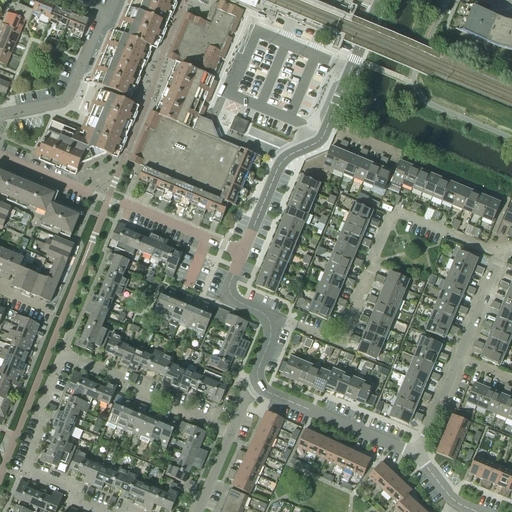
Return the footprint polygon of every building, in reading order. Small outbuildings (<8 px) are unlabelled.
[(128,0),(127,4),(130,5),(128,10),(125,9),(116,29),(120,31),(119,33),(114,31),(113,34),(109,32),(101,53),(104,54),(102,59),(99,58),(90,78),(93,80),(92,83),(130,99),(133,93),(134,93),(140,79),(139,77),(143,68),(145,68),(151,53),(150,52),(151,48),(156,50),(159,44),(160,44),(166,30),(165,29),(169,19),(171,19),(177,4),(176,3),(177,0),(128,0)] [(228,0),(271,18),(273,13),(272,12),(274,7),(275,8),(277,2),(276,2),(277,0),(228,0)] [(48,25),(54,8),(37,1),(33,11),(30,17),(31,18),(32,15),(39,18),(38,23),(46,26),(47,24),(48,25)] [(220,141),(213,122),(202,119),(206,108),(202,107),(205,102),(208,103),(217,83),(213,81),(214,79),(192,69),(193,66),(194,65),(211,72),(213,73),(215,70),(220,58),(223,60),(232,39),(228,38),(230,33),(233,34),(243,12),(219,1),(209,24),(185,14),(168,54),(165,59),(176,63),(174,68),(172,68),(166,82),(168,83),(163,94),(162,93),(155,108),(157,109),(155,114),(150,112),(128,162),(144,168),(142,171),(141,171),(140,174),(141,174),(138,182),(146,186),(147,184),(155,187),(155,189),(163,193),(164,191),(172,194),(171,196),(180,200),(181,198),(189,201),(188,203),(197,207),(198,205),(206,208),(205,210),(214,214),(215,212),(223,215),(228,204),(233,206),(237,197),(235,196),(238,188),(240,189),(244,180),(242,179),(245,171),(247,172),(251,164),(249,163),(251,154),(220,141)] [(30,17),(33,11),(17,4),(12,15),(6,13),(2,22),(0,21),(0,25),(0,26),(1,24),(20,32),(23,25),(23,24),(24,21),(29,23),(31,18),(30,17)] [(511,23),(505,21),(497,18),(498,16),(493,14),(494,13),(493,13),(492,16),(464,4),(464,5),(468,7),(458,30),(454,29),(453,29),(496,47),(511,51),(511,23)] [(64,32),(71,15),(54,8),(48,25),(49,22),(56,25),(54,30),(63,33),(64,31),(64,32)] [(80,40),(88,22),(71,15),(64,32),(65,32),(66,29),(73,32),(71,37),(80,40)] [(18,36),(19,32),(20,33),(20,32),(1,24),(0,26),(0,37),(16,43),(19,36),(18,36)] [(13,47),(15,44),(16,43),(0,37),(0,50),(11,55),(14,47),(13,47)] [(8,58),(10,55),(11,55),(0,50),(0,63),(6,66),(9,59),(8,58)] [(0,92),(5,95),(10,85),(0,80),(0,92)] [(139,107),(134,105),(101,91),(99,94),(96,92),(87,113),(91,114),(89,119),(85,118),(80,130),(69,125),(67,128),(62,126),(64,123),(53,118),(41,146),(38,145),(35,154),(34,156),(40,158),(39,161),(54,167),(54,169),(68,175),(70,174),(75,176),(79,166),(107,154),(117,159),(119,153),(121,153),(127,139),(126,138),(130,128),(132,128),(138,113),(136,112),(139,107)] [(243,136),(248,123),(235,117),(229,130),(243,136)] [(333,170),(340,152),(330,148),(323,166),(333,170)] [(343,174),(350,156),(340,152),(333,170),(343,174)] [(353,178),(360,160),(350,156),(343,174),(353,178)] [(363,182),(371,165),(360,160),(353,178),(363,182)] [(402,184),(410,167),(399,162),(392,180),(402,184)] [(373,186),(380,169),(371,165),(363,182),(373,186)] [(412,189),(419,171),(410,167),(402,184),(412,189)] [(383,191),(391,173),(380,169),(373,186),(383,191)] [(422,193),(429,175),(419,171),(412,189),(422,193)] [(0,194),(4,196),(12,177),(0,172),(0,194)] [(432,197),(439,179),(429,175),(422,193),(432,197)] [(315,194),(319,184),(302,176),(297,187),(315,194)] [(20,203),(27,184),(12,177),(4,196),(20,203)] [(442,201),(449,183),(439,179),(432,197),(442,201)] [(452,205),(459,188),(449,183),(442,201),(452,205)] [(31,208),(39,189),(27,184),(20,203),(31,208)] [(311,204),(315,194),(297,187),(293,197),(311,204)] [(462,209),(469,192),(459,188),(452,205),(462,209)] [(51,204),(54,195),(39,189),(31,208),(46,214),(50,204),(51,204)] [(471,213),(479,196),(469,192),(462,209),(471,213)] [(482,218),(489,200),(479,196),(471,213),(482,218)] [(307,214),(311,204),(293,197),(289,207),(307,214)] [(492,222),(500,204),(489,200),(482,218),(492,222)] [(0,214),(7,218),(11,208),(0,203),(0,214)] [(368,221),(372,211),(354,203),(350,214),(368,221)] [(57,230),(65,210),(51,204),(50,204),(46,214),(42,223),(57,230)] [(511,226),(511,205),(510,205),(503,223),(511,226)] [(303,224),(307,214),(289,207),(285,216),(303,224)] [(71,235),(79,216),(65,210),(57,230),(71,235)] [(364,231),(368,221),(350,214),(346,224),(364,231)] [(298,234),(303,224),(285,216),(281,227),(298,234)] [(122,256),(132,233),(124,230),(125,226),(118,223),(111,240),(117,243),(114,252),(122,256)] [(359,241),(364,231),(346,224),(342,234),(359,241)] [(294,244),(298,234),(281,227),(277,236),(294,244)] [(137,243),(140,237),(132,233),(122,256),(131,259),(135,250),(141,253),(140,254),(141,255),(145,247),(137,243)] [(151,257),(159,238),(150,234),(148,240),(140,237),(137,243),(145,247),(141,255),(143,255),(143,254),(151,257)] [(355,251),(359,241),(342,234),(338,244),(355,251)] [(290,254),(294,244),(277,236),(272,246),(290,254)] [(70,255),(74,245),(54,237),(52,242),(52,244),(50,243),(50,242),(47,240),(45,244),(70,255)] [(174,251),(165,247),(168,241),(159,238),(151,257),(159,260),(158,262),(159,262),(163,254),(171,257),(174,251)] [(65,265),(70,255),(45,244),(43,250),(47,251),(47,249),(49,250),(46,257),(55,261),(65,265)] [(351,261),(355,251),(338,244),(334,253),(351,261)] [(286,264),(290,254),(272,246),(268,256),(286,264)] [(0,277),(4,279),(14,254),(4,251),(0,260),(0,271),(3,272),(2,274),(0,273),(0,277)] [(172,279),(182,254),(174,251),(171,257),(163,254),(159,262),(160,263),(161,261),(167,263),(163,273),(167,275),(166,277),(172,279)] [(472,269),(477,259),(459,251),(455,261),(472,269)] [(125,270),(129,261),(109,253),(106,263),(112,265),(109,273),(115,275),(118,268),(126,272),(127,270),(125,270)] [(347,271),(351,262),(351,261),(334,253),(329,264),(347,271)] [(20,268),(23,258),(14,254),(4,279),(8,281),(10,277),(8,277),(9,275),(15,278),(19,268),(20,268)] [(282,274),(286,264),(268,256),(264,266),(282,274)] [(58,284),(65,265),(55,261),(47,280),(58,284)] [(468,279),(472,270),(472,269),(455,261),(451,271),(468,279)] [(21,291),(31,266),(26,264),(25,268),(27,269),(26,271),(20,268),(19,268),(15,278),(11,287),(21,291)] [(343,281),(347,271),(329,264),(325,274),(343,281)] [(30,295),(38,276),(32,273),(33,271),(34,272),(36,268),(31,266),(21,291),(30,295)] [(278,284),(282,274),(264,266),(260,276),(278,284)] [(128,281),(122,278),(124,272),(126,273),(126,272),(118,268),(115,275),(109,273),(105,281),(124,289),(128,281)] [(464,289),(468,279),(451,271),(446,281),(464,289)] [(404,290),(408,280),(391,273),(386,283),(404,290)] [(339,291),(342,282),(343,281),(325,274),(321,284),(339,291)] [(39,299),(47,280),(38,276),(30,295),(39,299)] [(273,294),(278,284),(260,276),(256,287),(273,294)] [(50,303),(58,284),(47,280),(39,299),(50,303)] [(124,289),(105,281),(101,290),(108,293),(105,300),(113,304),(114,302),(112,302),(114,296),(120,298),(124,289)] [(460,299),(464,290),(464,289),(446,281),(442,291),(460,299)] [(400,300),(404,290),(386,283),(382,293),(400,300)] [(335,301),(339,291),(321,284),(317,293),(335,301)] [(162,317),(173,290),(169,288),(167,294),(169,295),(168,297),(161,294),(153,313),(162,317)] [(108,293),(101,290),(98,298),(92,295),(88,304),(108,312),(111,304),(113,305),(113,304),(105,300),(108,293)] [(170,320),(178,301),(172,298),(172,296),(175,297),(177,292),(173,290),(162,317),(170,320)] [(456,309),(460,299),(442,291),(438,301),(456,309)] [(330,311),(335,301),(317,293),(313,304),(330,311)] [(396,310),(400,300),(382,293),(378,303),(396,310)] [(179,324),(190,297),(186,295),(184,301),(186,302),(185,304),(178,301),(170,320),(179,324)] [(187,327),(195,308),(188,305),(189,303),(191,304),(193,299),(190,297),(179,324),(187,327)] [(511,313),(511,301),(506,299),(501,309),(511,313)] [(452,319),(455,310),(456,309),(438,301),(434,311),(452,319)] [(195,331),(206,304),(202,302),(200,308),(202,309),(201,311),(195,308),(187,327),(195,331)] [(392,320),(396,310),(378,303),(374,313),(392,320)] [(104,320),(108,312),(88,304),(85,313),(91,315),(88,323),(94,326),(97,318),(106,322),(106,321),(104,320)] [(204,334),(212,315),(205,312),(206,310),(208,311),(210,305),(206,304),(195,331),(204,334)] [(326,321),(330,311),(313,304),(308,314),(326,321)] [(219,322),(224,311),(218,308),(213,320),(219,322)] [(511,325),(511,313),(501,309),(497,319),(511,325)] [(225,324),(228,315),(229,313),(224,311),(219,322),(225,324)] [(448,329),(452,319),(434,311),(430,321),(448,329)] [(387,330),(392,320),(374,313),(370,323),(387,330)] [(243,332),(247,323),(228,315),(225,324),(230,327),(228,333),(226,332),(226,333),(234,337),(237,329),(243,332)] [(37,332),(40,325),(16,316),(14,321),(20,323),(18,328),(38,336),(40,333),(37,332)] [(110,332),(101,328),(103,322),(105,323),(106,322),(97,318),(94,326),(88,323),(84,332),(106,341),(110,332)] [(511,336),(511,333),(511,325),(497,319),(493,329),(511,336)] [(443,339),(447,330),(448,329),(430,321),(426,332),(443,339)] [(383,340),(387,330),(370,323),(366,333),(383,340)] [(32,345),(35,335),(38,337),(38,336),(18,328),(16,333),(10,330),(8,335),(32,345)] [(249,343),(240,339),(243,332),(237,329),(234,337),(226,333),(225,334),(227,335),(224,343),(243,351),(244,348),(247,349),(249,343)] [(507,346),(511,336),(493,329),(489,339),(507,346)] [(103,350),(106,341),(84,332),(81,339),(77,338),(74,346),(91,352),(93,346),(103,350)] [(127,346),(119,343),(122,337),(113,333),(105,352),(113,356),(116,349),(124,353),(127,346)] [(379,350),(383,340),(366,333),(362,342),(379,350)] [(29,351),(32,345),(8,335),(6,339),(12,342),(10,347),(30,355),(32,352),(29,351)] [(436,355),(441,345),(423,338),(419,348),(436,355)] [(502,356),(507,346),(489,339),(485,349),(502,356)] [(375,360),(379,350),(362,342),(357,353),(375,360)] [(242,354),(243,351),(224,343),(220,351),(219,350),(218,351),(226,355),(224,361),(230,364),(233,357),(242,361),(244,355),(242,354)] [(128,369),(136,350),(132,349),(133,346),(130,344),(129,347),(127,346),(124,353),(116,349),(113,356),(121,359),(119,365),(128,369)] [(29,358),(30,355),(10,347),(8,351),(2,349),(0,354),(24,363),(26,357),(29,358)] [(432,365),(436,357),(436,355),(419,348),(415,358),(432,365)] [(498,366),(502,356),(485,349),(480,359),(498,366)] [(146,370),(149,363),(142,360),(145,352),(144,352),(143,353),(136,350),(128,369),(136,373),(139,367),(146,370)] [(155,374),(163,354),(154,351),(152,357),(146,354),(146,352),(145,352),(142,360),(149,363),(146,370),(155,374)] [(230,364),(224,361),(226,355),(218,351),(218,352),(219,353),(217,359),(211,356),(207,366),(226,374),(230,364)] [(21,370),(24,363),(0,354),(0,359),(4,361),(2,366),(23,374),(24,371),(21,370)] [(174,374),(178,365),(176,365),(176,367),(170,364),(172,358),(163,354),(155,374),(164,377),(167,371),(174,374)] [(293,380),(300,362),(290,358),(283,376),(293,380)] [(428,375),(432,365),(415,358),(410,368),(428,375)] [(303,384),(310,366),(300,362),(293,380),(303,384)] [(23,374),(2,366),(0,364),(0,375),(16,382),(18,376),(21,378),(23,374)] [(178,390),(186,371),(178,368),(179,366),(178,365),(174,374),(167,371),(164,377),(172,380),(169,386),(178,390)] [(313,388),(320,370),(310,366),(303,384),(313,388)] [(205,394),(215,372),(206,368),(202,378),(196,375),(197,373),(195,373),(192,381),(199,384),(197,391),(205,394)] [(424,385),(427,376),(428,375),(410,368),(406,378),(424,385)] [(330,375),(320,370),(313,388),(323,392),(330,375)] [(335,392),(342,374),(332,370),(330,375),(323,392),(325,388),(335,392)] [(199,384),(192,381),(195,373),(194,372),(194,374),(186,371),(178,390),(187,394),(189,388),(197,391),(199,384)] [(81,401),(88,382),(81,379),(82,376),(75,372),(68,389),(74,392),(72,398),(81,401)] [(219,404),(226,388),(220,385),(223,376),(215,372),(205,394),(213,397),(212,401),(219,404)] [(345,396),(352,379),(342,374),(335,392),(345,396)] [(16,382),(0,375),(0,386),(8,390),(11,385),(16,387),(18,383),(16,382)] [(424,385),(406,378),(402,376),(397,386),(402,388),(420,395),(424,385)] [(354,400),(362,383),(352,379),(345,396),(354,400)] [(102,395),(95,392),(97,386),(88,382),(81,401),(90,405),(92,399),(98,401),(97,403),(98,404),(102,395)] [(109,406),(116,387),(107,383),(105,389),(97,386),(95,392),(102,395),(98,404),(100,404),(100,402),(109,406)] [(369,394),(372,387),(362,383),(354,400),(365,405),(369,394)] [(476,406),(484,389),(473,384),(466,402),(476,406)] [(6,396),(8,390),(0,386),(0,398),(8,402),(10,402),(12,398),(6,396)] [(416,405),(419,396),(420,395),(402,388),(398,398),(416,405)] [(486,410),(494,393),(484,389),(476,406),(486,410)] [(496,415),(504,397),(494,393),(486,410),(496,415)] [(372,408),(376,398),(369,394),(365,405),(372,408)] [(86,414),(90,405),(81,401),(72,398),(70,397),(67,406),(73,409),(70,416),(78,420),(79,418),(77,418),(80,412),(86,414)] [(506,419),(511,404),(511,400),(504,397),(496,415),(506,419)] [(116,426),(127,400),(123,398),(121,403),(123,405),(122,406),(120,406),(115,403),(107,423),(107,424),(106,426),(114,430),(116,426)] [(411,415),(416,405),(398,398),(394,408),(411,415)] [(124,430),(132,411),(126,408),(126,406),(129,407),(131,401),(127,400),(116,426),(124,430)] [(133,433),(144,406),(140,405),(138,410),(140,411),(139,413),(132,411),(124,430),(133,433)] [(78,420),(70,416),(73,409),(67,406),(64,414),(57,411),(54,420),(73,428),(76,420),(78,421),(78,420)] [(140,440),(149,418),(142,415),(143,413),(145,413),(147,408),(144,406),(133,433),(141,437),(139,440),(140,440)] [(407,425),(411,416),(411,415),(394,408),(390,418),(407,425)] [(149,440),(160,413),(156,412),(154,417),(156,418),(155,420),(149,418),(140,440),(148,444),(149,440)] [(279,429),(283,420),(266,412),(262,420),(279,429)] [(157,443),(165,424),(159,422),(159,420),(162,420),(164,415),(160,413),(149,440),(157,443)] [(465,432),(469,423),(452,415),(448,425),(465,432)] [(166,447),(173,430),(177,420),(173,419),(171,424),(173,425),(172,427),(165,424),(157,443),(166,447)] [(70,436),(73,428),(54,420),(50,429),(56,431),(53,438),(60,441),(63,434),(71,437),(71,436),(70,436)] [(275,439),(279,429),(262,420),(257,431),(275,439)] [(201,442),(205,432),(186,424),(182,434),(189,436),(186,442),(184,441),(184,443),(192,446),(195,439),(201,442)] [(461,442),(465,432),(448,425),(444,435),(461,442)] [(306,452),(314,434),(305,430),(297,447),(306,452)] [(270,448),(275,439),(257,431),(253,440),(270,448)] [(75,448),(66,444),(69,438),(70,439),(71,437),(63,434),(60,441),(53,438),(50,447),(72,456),(75,448)] [(316,456),(324,438),(314,434),(306,452),(316,456)] [(458,451),(461,442),(444,435),(440,444),(458,451)] [(325,460),(333,443),(324,438),(316,456),(325,460)] [(208,453),(198,449),(201,442),(195,439),(192,446),(184,443),(183,444),(185,444),(182,452),(201,460),(202,457),(205,459),(208,453)] [(266,457),(270,448),(253,440),(249,449),(266,457)] [(334,464),(342,447),(333,443),(325,460),(334,464)] [(454,461),(458,451),(440,444),(436,454),(454,461)] [(68,465),(72,456),(50,447),(46,455),(43,453),(40,461),(56,468),(59,461),(68,465)] [(343,469),(351,451),(342,447),(334,464),(343,469)] [(262,467),(266,457),(249,449),(246,454),(239,451),(237,455),(262,467)] [(90,463),(84,461),(87,455),(77,451),(69,470),(78,473),(80,467),(89,470),(92,462),(91,461),(90,463)] [(353,473),(361,455),(351,451),(343,469),(353,473)] [(200,463),(201,460),(182,452),(179,460),(177,459),(176,460),(185,464),(182,471),(188,474),(191,467),(200,470),(203,465),(200,463)] [(257,476),(262,467),(237,455),(235,459),(242,463),(240,468),(257,476)] [(362,477),(370,460),(361,455),(353,473),(362,477)] [(477,478),(485,460),(475,456),(464,481),(469,483),(472,476),(477,478)] [(188,474),(182,471),(185,464),(176,460),(176,462),(178,462),(175,468),(169,466),(165,475),(184,483),(188,474)] [(484,489),(494,464),(485,460),(477,478),(482,480),(479,488),(484,489)] [(92,486),(100,467),(92,464),(93,462),(92,462),(89,470),(80,467),(78,473),(86,477),(83,483),(92,486)] [(376,484),(389,470),(381,463),(368,477),(376,484)] [(496,486),(504,468),(494,464),(484,489),(488,491),(491,484),(496,486)] [(107,478),(110,469),(109,469),(108,470),(100,467),(92,486),(101,490),(104,484),(111,487),(114,480),(107,478)] [(120,491),(128,472),(119,468),(116,474),(110,471),(111,470),(110,469),(107,478),(114,480),(111,487),(120,491)] [(253,485),(257,476),(240,468),(238,473),(231,469),(228,474),(253,485)] [(503,497),(511,474),(511,471),(504,468),(496,486),(501,488),(498,495),(503,497)] [(383,491),(396,477),(389,470),(376,484),(383,491)] [(139,491),(143,483),(141,482),(141,484),(134,481),(137,475),(128,472),(120,491),(129,494),(132,488),(139,491)] [(249,495),(253,485),(228,474),(227,478),(234,481),(231,487),(249,495)] [(511,492),(511,474),(503,497),(507,499),(510,492),(511,492)] [(390,498),(404,484),(396,477),(383,491),(390,498)] [(27,511),(34,492),(26,489),(28,485),(20,482),(14,498),(20,501),(18,507),(27,511)] [(143,507),(151,488),(143,485),(144,483),(143,483),(139,491),(132,488),(129,494),(136,497),(134,504),(143,507)] [(171,511),(177,497),(180,489),(176,488),(177,485),(172,483),(167,495),(161,492),(161,491),(160,490),(157,498),(165,502),(162,508),(171,511)] [(394,510),(411,491),(404,484),(390,498),(398,505),(394,509),(394,510)] [(157,498),(160,490),(159,490),(158,491),(151,488),(143,507),(151,511),(154,505),(162,508),(165,502),(157,498)] [(244,507),(248,497),(230,490),(226,499),(244,507)] [(396,511),(405,511),(415,503),(407,496),(411,491),(394,510),(396,511)] [(44,511),(48,505),(40,502),(43,495),(34,492),(27,511),(30,511),(36,511),(38,508),(44,511),(43,511),(44,511)] [(46,511),(55,511),(59,503),(62,496),(53,492),(51,498),(43,495),(40,502),(48,505),(44,511),(46,511)] [(229,511),(241,511),(244,507),(226,499),(222,509),(229,511)] [(419,511),(422,509),(415,503),(405,511),(419,511)]
